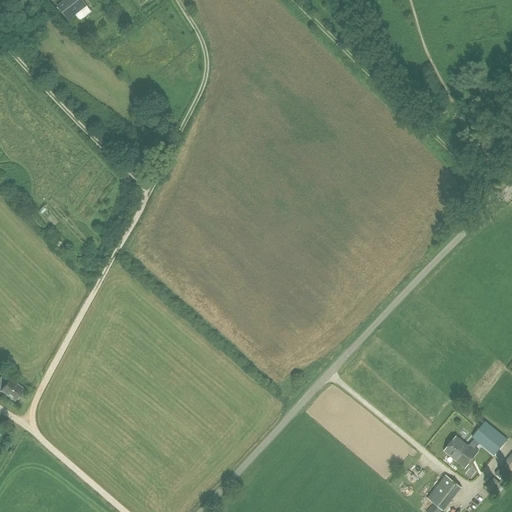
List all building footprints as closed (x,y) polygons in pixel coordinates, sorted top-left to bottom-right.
[(86,6),(82,0),(63,0),(58,5),(68,19),(86,6)] [(1,390),(2,391),(3,390),(16,399),(24,388),(9,378),(10,377),(4,372),(0,377),(0,391),(1,392),(1,390)] [(487,423),(474,439),(479,442),(496,456),(509,441),(506,438),(487,423)] [(457,436),(444,451),(465,468),(470,463),(473,463),(476,459),(475,456),(479,451),(475,448),(479,442),(474,439),(469,446),(457,436)] [(511,452),(503,464),(511,471),(511,452)] [(511,471),(503,464),(496,473),(507,481),(511,474),(511,471)] [(445,473),(427,497),(443,509),(461,486),(445,473)] [(502,483),(494,477),(485,487),(493,493),(502,483)] [(434,503),(427,511),(441,511),(443,510),(434,503)]
